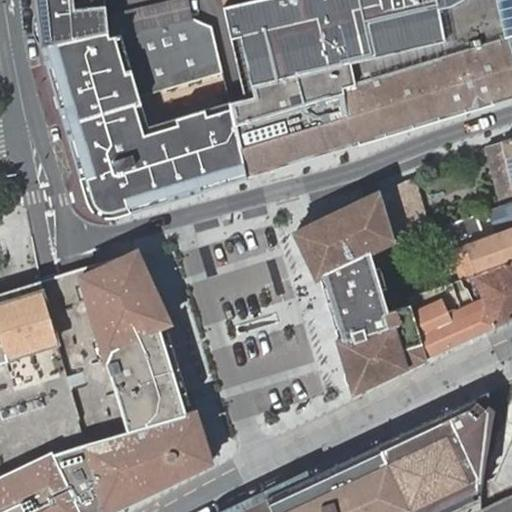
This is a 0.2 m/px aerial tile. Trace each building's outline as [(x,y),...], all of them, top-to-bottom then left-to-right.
[(35,0),(37,14),(41,48),(48,48),(42,0),(35,0)] [(105,7),(74,10),(72,0),(42,0),(48,48),(107,35),(105,14),(105,7)] [(187,0),(172,0),(105,14),(107,35),(154,24),(173,20),(191,16),(187,0)] [(244,98),(229,103),(240,153),(244,169),(246,176),(511,94),(511,0),(253,0),(225,6),(223,6),(244,98)] [(107,35),(48,48),(69,124),(74,122),(77,131),(72,133),(78,155),(85,152),(93,175),(85,178),(92,201),(113,209),(244,169),(240,153),(229,103),(228,100),(146,127),(137,100),(222,73),(211,26),(191,16),(173,20),(154,24),(107,35)] [(41,48),(53,91),(62,117),(84,194),(90,204),(98,211),(105,214),(113,215),(121,214),(246,176),(244,169),(113,209),(92,201),(85,178),(93,175),(85,152),(78,155),(72,133),(77,131),(74,122),(69,124),(48,48),(41,48)] [(511,138),(487,146),(499,205),(503,203),(507,202),(511,199),(511,138)] [(431,231),(415,177),(379,192),(389,225),(395,243),(396,245),(431,231)] [(385,246),(395,243),(389,225),(379,192),(370,197),(377,219),(385,246)] [(380,295),(369,254),(385,248),(385,246),(377,219),(370,197),(306,227),(320,276),(321,275),(343,339),(340,341),(356,392),(401,370),(381,306),(384,306),(380,295)] [(511,199),(507,202),(503,203),(499,205),(487,209),(497,233),(452,249),(462,278),(511,259),(511,199)] [(475,214),(444,227),(451,242),(482,230),(475,214)] [(320,276),(306,227),(292,234),(315,280),(320,276)] [(92,511),(101,511),(150,489),(147,482),(201,437),(192,409),(188,410),(162,321),(168,319),(137,253),(79,278),(106,371),(69,381),(40,281),(28,285),(63,406),(92,511)] [(511,316),(511,259),(462,278),(460,278),(463,289),(466,288),(473,306),(483,302),(493,325),(511,316)] [(425,358),(493,325),(483,302),(473,306),(466,288),(463,289),(447,295),(443,284),(406,298),(409,306),(425,358)] [(63,406),(28,285),(0,293),(0,399),(7,419),(63,406)] [(401,370),(425,358),(409,306),(386,312),(384,306),(381,306),(401,370)] [(0,511),(39,511),(7,419),(0,399),(0,511)] [(39,511),(92,511),(63,406),(7,419),(39,511)] [(450,421),(445,410),(376,443),(381,454),(450,421)] [(441,511),(472,497),(472,467),(466,454),(450,421),(381,454),(408,511),(441,511)] [(150,489),(207,460),(201,437),(147,482),(150,489)] [(264,511),(381,454),(376,443),(237,511),(264,511)] [(408,511),(381,454),(264,511),(408,511)]
